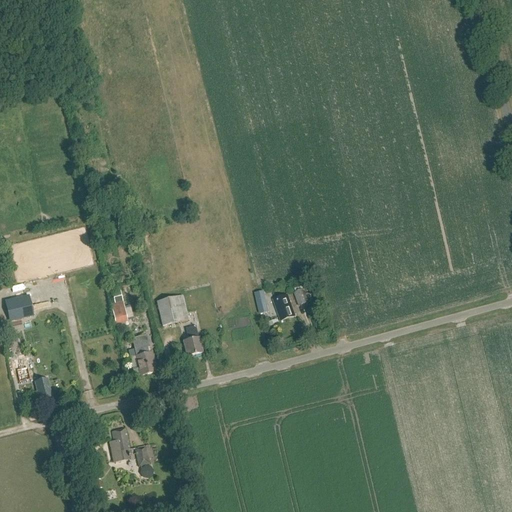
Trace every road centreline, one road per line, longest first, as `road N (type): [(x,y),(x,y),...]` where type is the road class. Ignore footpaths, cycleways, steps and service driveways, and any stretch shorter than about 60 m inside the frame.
road 1 (unclassified): [(52,419),(511,301)]
road 2 (unclassified): [(511,134),(480,0)]
